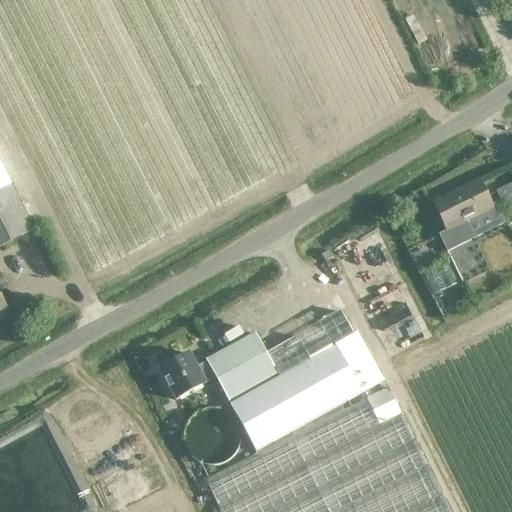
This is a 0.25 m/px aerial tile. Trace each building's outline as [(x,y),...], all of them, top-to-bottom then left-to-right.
[(0,203),(16,196),(0,163),(0,203)] [(478,181),(433,203),(447,232),(439,236),(447,252),(474,239),(509,221),(502,205),(500,202),(490,206),(478,181)] [(511,184),(498,191),(505,205),(510,203),(511,206),(511,184)] [(0,248),(34,231),(16,196),(0,203),(0,248)] [(325,261),(330,258),(327,253),(322,256),(325,261)] [(0,319),(8,316),(0,299),(0,319)] [(295,316),(298,326),(320,319),(317,309),(295,316)] [(206,363),(196,369),(204,384),(214,378),(256,452),(357,397),(361,394),(386,380),(370,352),(345,366),(334,347),(279,377),(255,334),(205,361),(206,363)] [(160,370),(159,370),(176,401),(177,400),(176,399),(203,385),(204,385),(205,385),(204,384),(196,369),(188,354),(187,355),(160,370)] [(257,454),(204,481),(220,511),(449,511),(387,389),(360,403),(357,397),(256,452),(257,454)] [(236,435),(236,434),(236,429),(234,424),(232,420),(229,416),(225,413),(220,410),(214,408),(210,408),(205,408),(200,410),(194,413),(191,416),(188,420),(186,424),(184,429),(184,434),(185,443),(187,447),(190,451),(194,455),(198,458),(204,460),(208,460),(212,460),(218,459),(223,457),(228,453),(231,450),(234,445),(236,439),(236,435)]
